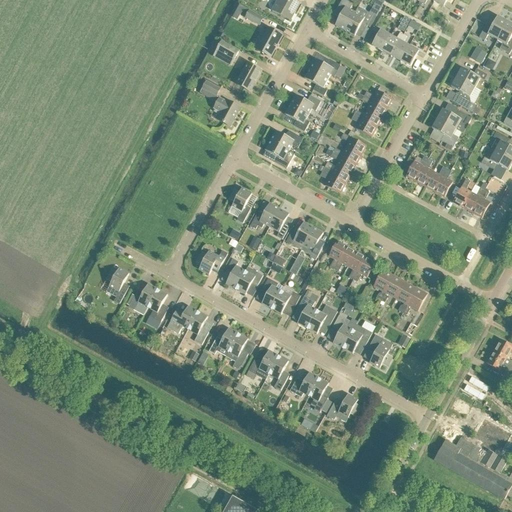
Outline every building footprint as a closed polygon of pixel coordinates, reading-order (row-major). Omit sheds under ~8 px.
[(296,0),(278,0),(272,12),(290,22),(300,4),(296,2),(296,0)] [(345,32),(355,14),(350,11),(353,5),(344,0),(342,0),(336,12),(342,15),(335,27),(345,32)] [(384,4),(377,0),(373,7),(380,11),(384,4)] [(435,0),(434,3),(444,8),(450,11),(452,8),(446,4),(448,0),(435,0)] [(355,14),(345,32),(355,37),(361,26),(367,29),(374,16),(359,8),(356,14),(355,14)] [(250,11),(245,18),(260,27),(264,19),(250,11)] [(411,21),(405,18),(402,23),(408,27),(411,21)] [(498,41),(508,23),(498,18),(492,29),(486,26),(479,38),(485,42),(488,36),(498,41)] [(511,25),(508,23),(498,41),(503,44),(500,50),(509,55),(511,50),(511,40),(511,37),(511,25)] [(382,52),(391,37),(381,31),(381,32),(374,28),(373,31),(379,35),(372,47),(382,52)] [(271,58),(283,37),(269,29),(267,32),(266,31),(262,35),(261,39),(262,40),(257,51),(271,58)] [(392,57),(404,36),(400,34),(397,40),(391,37),(382,52),(392,57)] [(401,62),(410,47),(403,44),(407,37),(404,36),(392,57),(401,62)] [(238,52),(223,43),(215,58),(230,66),(238,52)] [(410,47),(401,62),(411,68),(417,56),(423,59),(425,56),(419,53),(419,52),(410,47)] [(471,58),(471,59),(476,62),(482,65),(488,55),(477,49),(471,58)] [(495,70),(499,63),(492,59),(488,66),(495,70)] [(310,70),(328,80),(331,75),(335,78),(341,67),(330,61),(327,66),(316,60),(310,70)] [(236,85),(238,86),(250,93),(262,71),(248,64),(236,85)] [(487,76),(477,70),(474,75),(462,69),(457,79),(475,89),(480,79),(484,82),(487,76)] [(323,89),(328,80),(310,70),(305,80),(316,86),(313,91),(324,97),(327,92),(323,89)] [(457,105),(460,107),(477,116),(480,110),(477,109),(478,107),(468,102),(475,89),(457,79),(452,89),(463,95),(457,105)] [(206,83),(203,90),(217,97),(220,90),(206,83)] [(359,94),(388,110),(393,101),(378,92),(375,98),(367,93),(365,97),(359,94)] [(499,95),(494,92),(491,97),(496,100),(499,95)] [(382,120),(388,110),(359,94),(357,99),(370,106),(367,111),(382,120)] [(291,106),(309,116),(312,110),(316,113),(321,103),(310,97),(307,102),(296,96),(291,106)] [(217,121),(231,128),(241,109),(228,102),(227,103),(220,99),(214,110),(221,114),(217,121)] [(306,121),(309,116),(291,106),(285,116),(297,122),(294,127),(305,133),(310,123),(306,121)] [(511,110),(507,119),(503,124),(511,128),(511,110)] [(377,129),(382,120),(367,111),(364,116),(356,112),(354,116),(377,129)] [(443,111),(438,120),(456,130),(459,125),(463,127),(465,123),(469,125),(472,119),(458,111),(455,117),(443,111)] [(372,139),(377,129),(354,116),(352,120),(359,125),(356,130),(372,139)] [(456,130),(438,120),(432,130),(444,136),(441,142),(447,145),(445,148),(451,152),(453,148),(453,149),(459,139),(453,136),(456,130)] [(342,129),(335,125),(333,130),(339,134),(342,129)] [(271,142),(289,152),(292,146),(298,150),(303,140),(291,133),(288,138),(276,132),(271,142)] [(314,133),(311,138),(317,141),(320,136),(314,133)] [(491,150),(496,152),(511,161),(511,148),(508,146),(511,141),(497,133),(493,138),(497,140),(491,150)] [(346,149),(362,157),(367,148),(350,138),(344,135),(341,139),(349,143),(346,149)] [(317,144),(310,140),(307,146),(314,150),(317,144)] [(295,155),(289,152),(271,142),(266,151),(277,158),(274,163),(287,170),(295,155)] [(356,167),(362,157),(346,149),(343,154),(335,150),(333,154),(356,167)] [(509,172),(511,165),(511,161),(496,152),(491,150),(490,149),(485,159),(482,164),(494,171),(497,166),(509,172)] [(351,176),(356,167),(333,154),(331,158),(339,163),(336,168),(351,176)] [(416,183),(429,160),(424,158),(420,165),(415,162),(406,178),(416,183)] [(414,162),(409,159),(403,170),(408,173),(414,162)] [(416,183),(425,188),(434,173),(429,170),(433,162),(429,160),(416,183)] [(336,168),(330,165),(327,170),(321,166),(318,171),(323,173),(346,186),(351,176),(336,168)] [(448,170),(443,168),(439,176),(434,173),(425,188),(435,194),(448,170)] [(452,173),(448,170),(435,194),(444,199),(453,183),(448,180),(452,173)] [(346,186),(323,173),(320,177),(328,182),(325,187),(340,196),(346,186)] [(463,209),(471,194),(466,191),(471,183),(466,180),(453,204),(463,209)] [(472,214),(485,191),(481,189),(477,197),(471,194),(463,209),(472,214)] [(246,206),(252,195),(242,190),(240,194),(235,191),(229,201),(235,204),(232,208),(242,213),(238,221),(243,224),(251,209),(246,206)] [(485,191),(472,214),(482,220),(491,204),(485,201),(489,193),(485,191)] [(270,228),(280,210),(270,205),(264,216),(258,213),(250,228),(256,231),(258,227),(262,230),(264,225),(270,228)] [(280,210),(270,228),(279,234),(277,238),(283,241),(289,230),(283,227),(289,216),(280,210)] [(304,247),(314,229),(304,224),(298,235),(292,232),(286,243),(301,251),(303,247),(304,247)] [(304,247),(303,247),(301,251),(311,257),(310,258),(316,261),(323,249),(317,246),(324,234),(314,229),(304,247)] [(241,235),(233,230),(229,237),(237,242),(241,235)] [(261,241),(254,238),(249,248),(256,252),(261,241)] [(334,271),(347,247),(338,242),(329,258),(334,261),(330,268),(334,271)] [(343,265),(348,268),(357,253),(347,247),(334,271),(339,273),(343,265)] [(218,273),(228,255),(222,252),(219,258),(209,252),(207,257),(202,254),(196,264),(202,267),(199,271),(209,276),(213,270),(218,273)] [(357,253),(348,268),(353,271),(349,279),(353,281),(366,258),(357,253)] [(274,263),(289,272),(292,265),(278,257),(274,263)] [(353,281),(358,283),(362,276),(367,279),(376,263),(366,258),(353,281)] [(226,285),(236,291),(246,272),(236,267),(239,263),(233,260),(227,271),(233,274),(226,285)] [(252,285),(258,288),(263,277),(248,268),(246,272),(236,291),(246,296),(252,285)] [(129,275),(119,270),(117,274),(112,271),(107,281),(112,284),(107,293),(117,298),(114,303),(120,306),(129,290),(123,287),(129,275)] [(381,302),(394,277),(383,271),(374,288),(382,292),(381,294),(379,294),(377,299),(381,302)] [(396,300),(405,283),(394,277),(381,302),(385,304),(388,299),(387,297),(388,296),(396,300)] [(262,305),(272,310),(282,292),(276,289),(279,285),(269,280),(263,291),(268,294),(262,305)] [(403,314),(416,289),(405,283),(396,300),(404,305),(404,306),(401,307),(399,312),(403,314)] [(148,309),(158,291),(148,286),(142,297),(137,294),(129,308),(143,316),(147,308),(148,309)] [(288,304),(295,308),(301,297),(294,293),(295,291),(285,286),(282,292),(272,310),(282,316),(288,304)] [(348,290),(341,286),(336,295),(343,299),(348,290)] [(416,289),(403,314),(407,316),(410,311),(409,309),(410,308),(418,313),(428,295),(416,289)] [(168,296),(158,291),(148,309),(154,312),(150,318),(161,324),(168,311),(162,308),(168,296)] [(308,291),(305,297),(298,310),(304,313),(298,325),(308,330),(318,312),(312,309),(319,297),(308,291)] [(371,293),(367,291),(362,299),(366,302),(371,293)] [(354,308),(346,304),(343,309),(351,313),(354,308)] [(318,312),(308,330),(317,335),(324,324),(330,327),(338,313),(326,307),(322,314),(318,312)] [(188,331),(198,313),(189,308),(186,313),(178,309),(167,329),(179,336),(183,328),(188,331)] [(208,318),(198,313),(188,331),(198,336),(195,342),(202,346),(209,334),(202,330),(208,318)] [(343,350),(353,331),(348,328),(351,323),(340,316),(333,329),(340,333),(334,344),(343,350)] [(412,337),(417,328),(412,325),(407,334),(412,337)] [(353,331),(343,350),(353,355),(359,344),(366,347),(373,334),(362,329),(359,334),(353,331)] [(226,358),(239,335),(229,330),(223,341),(217,338),(210,353),(215,356),(217,353),(226,358)] [(248,341),(239,335),(226,358),(236,363),(233,368),(239,371),(241,368),(242,368),(249,355),(242,352),(248,341)] [(410,339),(403,335),(400,340),(408,344),(410,339)] [(393,346),(383,340),(376,336),(369,349),(376,353),(370,364),(380,370),(382,366),(387,368),(393,358),(388,356),(393,346)] [(494,353),(507,360),(511,353),(511,346),(501,341),(494,353)] [(263,363),(256,360),(246,377),(254,381),(256,376),(266,381),(269,376),(279,358),(269,352),(263,363)] [(199,355),(194,353),(190,360),(195,362),(199,355)] [(502,367),(507,360),(494,353),(488,365),(509,377),(511,372),(502,367)] [(289,363),(279,358),(269,376),(279,381),(275,388),(281,392),(289,377),(283,374),(289,363)] [(304,395),(310,398),(319,380),(310,374),(303,386),(296,382),(290,392),(302,399),(304,395)] [(310,398),(314,400),(310,406),(315,408),(314,411),(320,414),(321,412),(327,414),(332,404),(327,401),(328,399),(323,396),(329,385),(319,380),(310,398)] [(246,388),(238,384),(235,389),(243,393),(246,388)] [(356,418),(361,408),(356,405),(358,401),(348,396),(343,405),(336,401),(327,417),(335,421),(336,418),(346,424),(351,415),(356,418)] [(449,438),(437,459),(510,500),(511,496),(511,476),(505,472),(511,458),(503,454),(511,437),(511,431),(488,418),(478,436),(490,442),(486,448),(465,437),(461,445),(449,438)] [(258,511),(234,498),(225,511),(258,511)]
